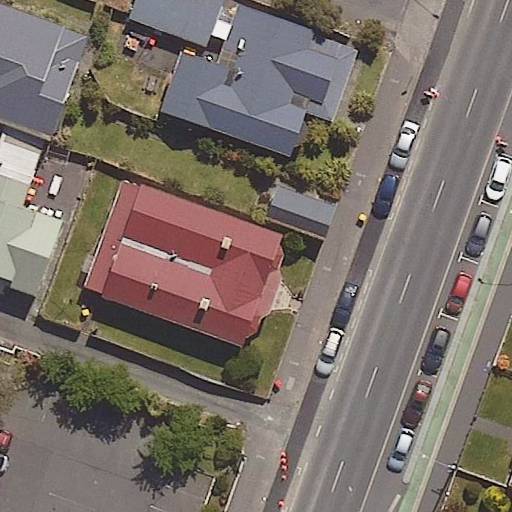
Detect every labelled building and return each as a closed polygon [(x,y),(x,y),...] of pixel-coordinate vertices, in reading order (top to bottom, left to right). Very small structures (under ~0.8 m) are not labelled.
[(240,9),(233,28),(216,21),(224,0),(136,0),(129,19),(210,49),(214,38),(227,42),(217,71),(186,60),(166,115),(292,162),(310,116),(335,125),(361,54),(240,9)] [(0,125),(54,145),(91,40),(0,8),(0,125)] [(44,153),(4,139),(0,149),(0,286),(41,301),(66,227),(24,213),(44,153)] [(259,325),(271,329),(289,279),(277,274),(289,243),(126,184),(86,294),(248,354),(259,325)] [(339,210),(284,190),(272,225),(326,245),(339,210)]
